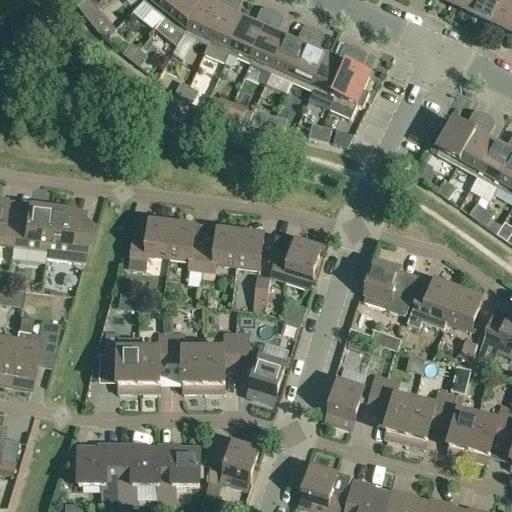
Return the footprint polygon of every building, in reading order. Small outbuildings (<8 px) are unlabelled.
[(84,17),(95,8),(89,0),(78,9),(84,17)] [(148,0),(144,5),(134,15),(144,23),(153,13),(164,21),(181,0),(148,0)] [(185,38),(204,6),(195,0),(181,0),(164,21),(155,32),(177,50),(185,38)] [(458,0),(455,7),(474,17),(482,0),(458,0)] [(505,0),(482,0),(474,17),(494,26),(505,0)] [(511,0),(505,0),(494,26),(511,34),(511,0)] [(209,48),(223,15),(204,6),(185,38),(209,48)] [(95,8),(84,17),(91,25),(102,16),(95,8)] [(225,67),(229,58),(244,24),(223,15),(209,48),(205,58),(225,67)] [(250,67),(265,34),(244,24),(229,58),(225,67),(231,69),(234,68),(237,61),(250,67)] [(250,67),(271,76),(286,43),(276,38),(265,34),(250,67)] [(292,85),(307,52),(296,47),(286,43),(271,76),(292,85)] [(131,63),(140,52),(132,46),(123,57),(131,63)] [(140,52),(131,63),(139,69),(148,58),(140,52)] [(313,95),(328,61),(318,57),(307,52),(292,85),(313,95)] [(329,113),(334,104),(349,70),(328,61),(313,95),(309,104),(329,113)] [(364,93),(370,80),(349,70),(334,104),(329,113),(351,123),(358,108),(363,110),(369,96),(364,93)] [(175,97),(184,102),(191,89),(194,83),(186,79),(182,85),(175,97)] [(191,89),(184,102),(192,107),(199,94),(191,89)] [(218,102),(213,115),(218,117),(227,121),(232,108),(223,104),(218,102)] [(232,108),(227,121),(236,125),(241,126),(246,113),(242,111),(232,108)] [(264,131),(274,133),(277,119),(267,117),(264,131)] [(277,119),(274,133),(284,135),(287,121),(277,119)] [(458,169),(476,137),(448,122),(431,154),(437,157),(458,169)] [(309,141),(319,143),(322,130),(313,127),(309,141)] [(332,132),(322,130),(319,143),(328,146),(332,132)] [(486,143),(476,137),(458,169),(478,180),(496,148),(486,143)] [(498,191),(511,165),(511,157),(505,153),(496,148),(478,180),(498,191)] [(437,171),(422,163),(415,178),(430,186),(437,171)] [(511,165),(498,191),(511,198),(511,165)] [(457,191),(446,184),(438,195),(449,202),(457,191)] [(6,207),(0,205),(0,248),(12,250),(15,222),(4,221),(6,207)] [(478,223),(486,212),(478,206),(469,217),(478,223)] [(12,250),(46,254),(51,212),(29,210),(28,223),(15,222),(12,250)] [(73,215),(51,212),(46,254),(45,262),(84,267),(96,228),(72,225),(73,215)] [(494,218),(486,212),(478,223),(486,229),(494,218)] [(148,258),(169,261),(173,227),(151,224),(149,246),(133,244),(129,271),(146,273),(148,258)] [(195,230),(173,227),(169,261),(190,264),(189,272),(202,273),(206,245),(194,244),(195,230)] [(237,269),(241,236),(219,233),(217,247),(206,245),(202,273),(215,275),(216,267),(237,269)] [(241,236),(237,269),(259,272),(263,239),(241,236)] [(271,280),(284,284),(309,292),(321,252),(297,244),(296,246),(276,240),(271,280)] [(400,275),(400,273),(376,266),(364,306),(388,313),(406,319),(418,281),(400,275)] [(0,272),(0,289),(6,290),(8,274),(0,272)] [(258,280),(256,298),(254,313),(266,315),(268,299),(270,286),(271,281),(258,280)] [(444,333),(447,325),(459,293),(436,284),(424,316),(413,312),(407,327),(419,332),(422,324),(444,333)] [(459,293),(447,325),(471,333),(482,301),(459,293)] [(511,319),(511,322),(496,315),(479,359),(492,365),(497,354),(511,361),(511,319)] [(173,323),(164,323),(164,336),(173,336),(173,323)] [(18,335),(16,346),(8,389),(30,393),(38,351),(57,354),(65,330),(41,326),(38,339),(29,338),(29,337),(18,335)] [(224,351),(204,351),(204,397),(225,397),(225,365),(237,365),(237,337),(224,338),(224,351)] [(249,337),(237,337),(237,365),(249,365),(249,337)] [(401,342),(386,337),(382,349),(397,354),(401,342)] [(101,362),(101,385),(102,385),(102,383),(119,383),(119,397),(140,397),(140,351),(139,341),(119,341),(119,338),(107,338),(107,362),(101,362)] [(160,351),(140,351),(140,397),(160,397),(160,365),(172,365),(172,338),(160,338),(160,351)] [(172,365),(184,365),(184,397),(204,397),(204,351),(184,351),(184,338),(172,338),(172,365)] [(0,387),(8,389),(16,346),(0,343),(0,387)] [(461,357),(473,361),(478,348),(466,344),(461,357)] [(285,368),(261,360),(249,401),(273,408),(285,368)] [(470,374),(456,371),(450,395),(464,399),(470,374)] [(375,379),(369,407),(381,409),(387,382),(375,379)] [(405,447),(416,403),(396,398),(399,385),(387,382),(381,409),(392,412),(385,443),(405,447)] [(351,432),(364,392),(339,385),(327,425),(351,432)] [(444,424),(450,398),(438,395),(435,408),(416,403),(405,447),(425,452),(432,422),(444,424)] [(468,463),(479,418),(459,413),(462,400),(450,398),(444,424),(456,427),(448,458),(468,463)] [(498,423),(479,418),(468,463),(488,467),(495,437),(507,440),(511,417),(511,412),(501,410),(498,423)] [(3,435),(0,434),(0,477),(11,479),(10,481),(11,481),(18,443),(17,442),(17,445),(1,442),(3,435)] [(234,446),(222,486),(246,494),(259,454),(234,446)] [(119,506),(120,448),(105,448),(105,451),(79,451),(79,489),(103,489),(103,506),(119,506)] [(159,506),(159,448),(158,448),(158,451),(134,451),(134,448),(120,448),(119,506),(136,506),(136,489),(158,489),(158,506),(159,506)] [(159,448),(159,506),(176,506),(176,489),(199,489),(199,451),(174,451),(174,448),(159,448)] [(300,511),(304,511),(326,511),(337,478),(313,471),(300,511)] [(388,511),(393,494),(392,494),(391,497),(368,491),(369,488),(354,484),(346,511),(388,511)] [(210,487),(205,500),(217,504),(221,490),(210,487)] [(429,511),(431,503),(430,506),(407,500),(407,497),(393,494),(388,511),(429,511)] [(431,503),(429,511),(455,511),(445,509),(446,507),(431,503)]
